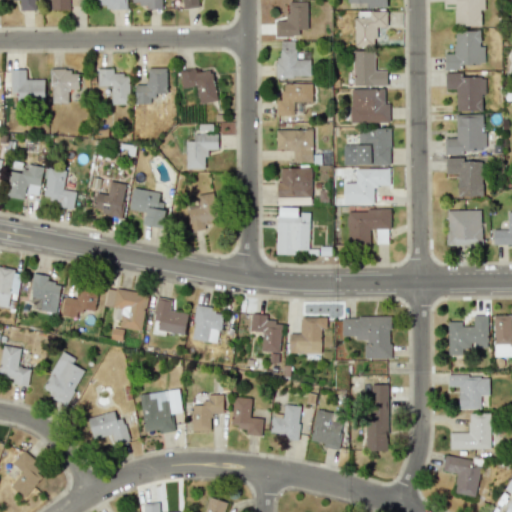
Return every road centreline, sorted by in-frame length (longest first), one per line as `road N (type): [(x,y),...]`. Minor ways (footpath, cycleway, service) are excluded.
road 1 (tertiary): [(0,230),(300,283),(511,281)]
road 2 (residential): [(417,0),(422,432),(400,506)]
road 3 (residential): [(65,511),(122,481),(202,467),(304,477),(412,511)]
road 4 (residential): [(251,0),(254,278)]
road 5 (residential): [(0,39),(252,38)]
road 6 (residential): [(0,412),(53,435),(96,494)]
